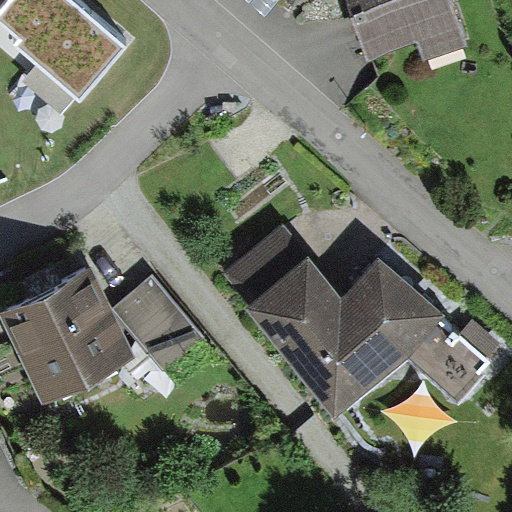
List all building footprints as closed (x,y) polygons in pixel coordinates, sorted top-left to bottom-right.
[(0,0),(0,12),(24,33),(20,38),(41,56),(81,90),(126,37),(83,0),(0,0)] [(274,0),(257,0),(267,9),(274,0)] [(454,0),(351,0),(367,50),(419,34),(424,52),(467,39),(454,0)] [(81,90),(41,56),(24,78),(63,111),(81,90)] [(248,293),(305,245),(283,217),(224,264),(248,293)] [(305,245),(248,293),(333,405),(409,344),(459,388),(491,354),(441,308),(447,302),(379,243),(343,284),(309,242),(305,245)] [(0,296),(0,297),(44,389),(135,345),(114,302),(91,253),(0,296)] [(153,269),(114,302),(166,363),(205,331),(153,269)]
